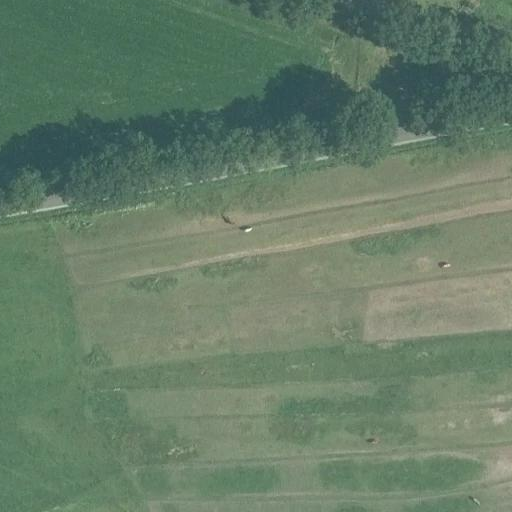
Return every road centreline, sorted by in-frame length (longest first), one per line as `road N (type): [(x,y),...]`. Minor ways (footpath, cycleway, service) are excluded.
road 1 (unclassified): [(0,205),(511,118)]
road 2 (unclassified): [(511,53),(345,0)]
